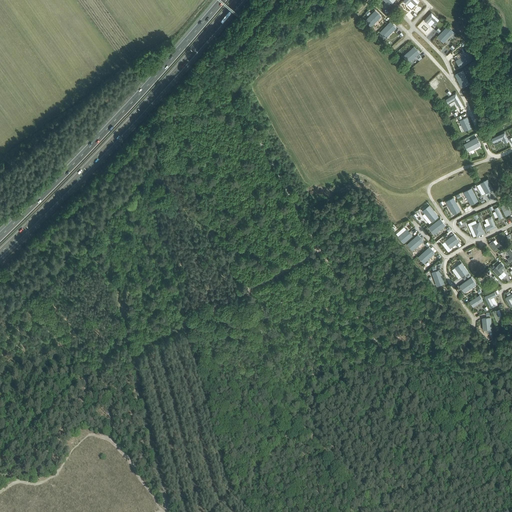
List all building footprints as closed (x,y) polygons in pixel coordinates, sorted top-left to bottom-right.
[(504,204),(501,206),(506,216),(509,214),(507,211),(510,209),(507,203),(504,204)] [(498,207),(495,209),(500,219),(503,217),(498,207)] [(496,226),(492,216),(487,218),(490,224),(485,226),(487,231),(496,226)] [(471,225),(476,236),(484,232),(479,222),(471,225)] [(436,223),(432,228),(445,240),(450,235),(444,230),(444,229),(441,226),(441,227),(436,223)] [(489,243),(495,250),(504,244),(502,240),(496,244),(493,240),(489,243)] [(416,254),(424,262),(432,254),(424,246),(416,254)] [(493,269),(498,276),(504,271),(502,269),(505,266),(501,262),(493,269)] [(483,286),(486,293),(496,288),(491,279),(482,283),(483,286)]
